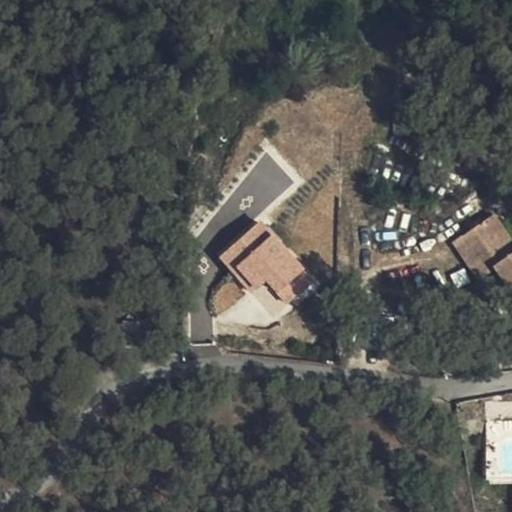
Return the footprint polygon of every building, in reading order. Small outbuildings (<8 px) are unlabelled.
[(329,211),(342,212),(342,193),(330,192),(329,211)] [(488,219),(457,242),(472,264),(483,257),(492,267),(489,273),(507,299),(511,298),(511,249),(510,250),(488,219)] [(274,294),(297,268),(253,222),(215,258),(229,273),(235,268),(254,289),(263,281),(274,294)] [(235,268),(229,273),(249,294),(254,289),(235,268)] [(308,280),(297,268),(274,294),(284,304),(308,280)] [(120,340),(145,340),(145,316),(121,315),(120,340)]
